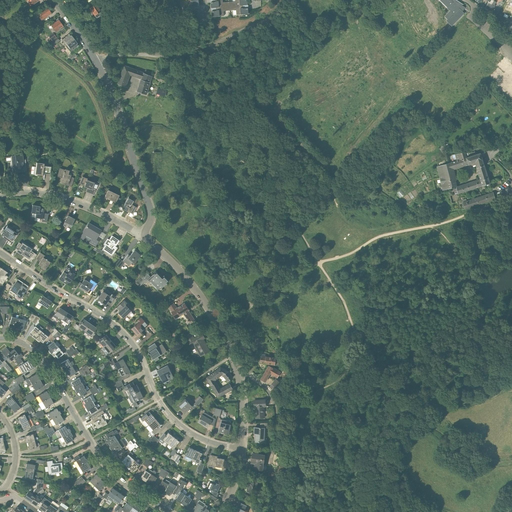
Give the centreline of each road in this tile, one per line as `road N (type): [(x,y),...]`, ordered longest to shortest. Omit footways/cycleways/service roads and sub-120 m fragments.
road 1 (residential): [(241,448),(182,427),(116,326),(0,252)]
road 2 (residential): [(0,338),(35,349),(112,474),(166,511)]
road 3 (track): [(292,442),(308,399),(337,382),(359,348),(344,302),(317,263)]
road 4 (track): [(317,263),(378,235),(492,205),(497,194)]
road 5 (residential): [(145,238),(149,210),(95,61)]
road 6 (track): [(105,57),(192,54),(267,19)]
road 7 (residential): [(237,369),(201,301),(145,238)]
road 8 (residential): [(145,238),(65,198),(0,195)]
road 9 (track): [(230,354),(252,306),(317,263)]
